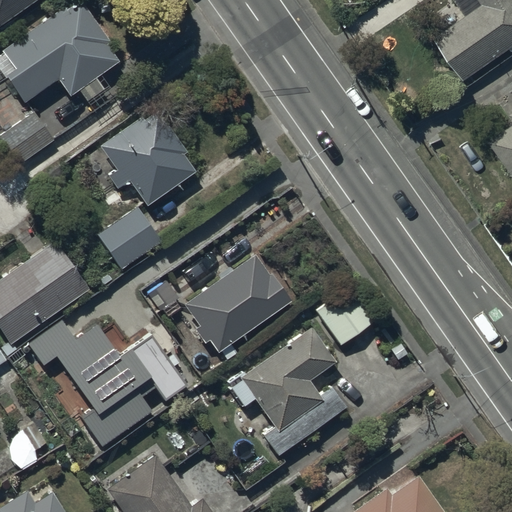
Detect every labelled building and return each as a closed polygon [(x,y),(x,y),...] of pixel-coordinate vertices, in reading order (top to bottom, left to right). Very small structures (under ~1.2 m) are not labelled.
[(49,0),(0,34),(0,46),(21,77),(56,53),(68,70),(110,42),(99,25),(106,20),(92,0),(49,0)] [(466,74),(511,39),(511,0),(479,0),(435,31),(466,74)] [(102,128),(141,185),(185,155),(168,131),(177,125),(155,92),(102,128)] [(511,167),(511,104),(510,107),(511,109),(511,117),(488,136),(511,167)] [(52,136),(32,108),(0,130),(0,141),(15,163),(52,136)] [(160,237),(136,201),(96,228),(120,264),(160,237)] [(0,318),(1,319),(76,269),(46,223),(0,253),(0,318)] [(182,282),(211,329),(286,284),(268,255),(262,259),(251,240),(182,282)] [(162,332),(121,271),(94,290),(104,304),(87,316),(108,347),(120,339),(140,369),(161,355),(150,340),(162,332)] [(351,280),(314,305),(339,340),(375,315),(351,280)] [(239,358),(266,403),(313,374),(302,356),(323,343),(307,317),(239,358)] [(22,465),(37,457),(31,448),(35,447),(22,426),(21,426),(20,427),(18,427),(17,428),(16,429),(15,430),(14,431),(13,432),(12,433),(11,435),(10,436),(10,437),(9,439),(9,440),(9,442),(8,443),(8,444),(8,446),(8,447),(8,449),(9,450),(9,452),(9,453),(10,454),(11,456),(11,457),(12,458),(13,459),(14,460),(15,461),(16,462),(18,463),(19,464),(20,465),(22,465)] [(107,463),(138,511),(195,511),(216,498),(198,471),(182,481),(152,434),(107,463)] [(335,502),(342,511),(422,511),(444,496),(414,456),(390,474),(383,465),(335,502)] [(93,511),(84,498),(69,507),(42,466),(27,476),(20,466),(0,478),(0,500),(7,511),(93,511)]
